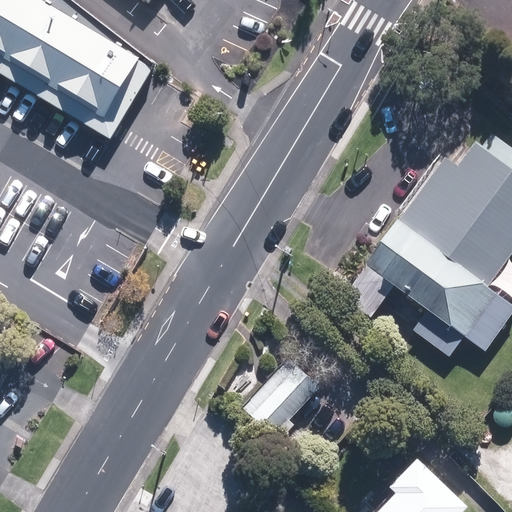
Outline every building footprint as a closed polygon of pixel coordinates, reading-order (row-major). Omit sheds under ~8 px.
[(0,0),(0,70),(116,140),(158,69),(72,0),(0,0)] [(511,300),(494,287),(511,262),(511,145),(498,135),(489,148),(483,143),(465,168),(452,158),(348,298),(376,318),(401,284),(434,309),(418,330),(455,357),(470,337),(489,351),(511,320),(511,300)] [(290,423),(321,389),(288,360),(243,410),(280,443),(295,427),(290,423)] [(312,441),(300,430),(291,440),(302,451),(312,441)] [(385,511),(472,511),(476,509),(426,460),(397,489),(403,494),(385,511)]
